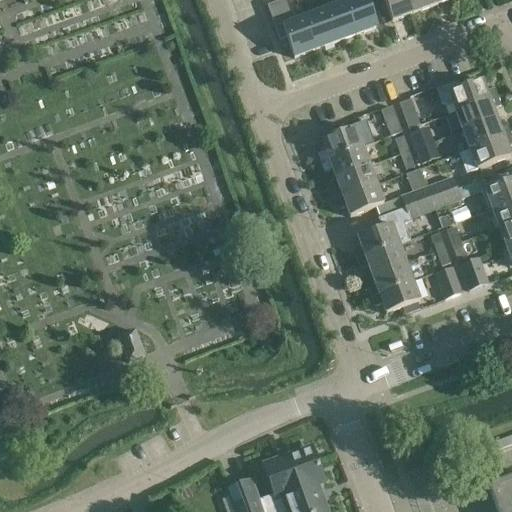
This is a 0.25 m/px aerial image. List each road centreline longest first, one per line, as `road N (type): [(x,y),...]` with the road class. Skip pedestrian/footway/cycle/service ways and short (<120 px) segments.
road 1 (residential): [(363,387),(263,109)]
road 2 (residential): [(81,511),(338,396)]
road 3 (residential): [(511,27),(487,25),(263,109)]
road 4 (residential): [(363,387),(511,331)]
road 5 (residential): [(380,511),(338,396)]
